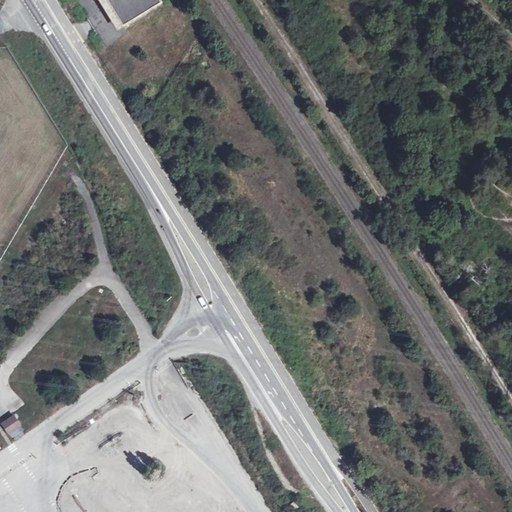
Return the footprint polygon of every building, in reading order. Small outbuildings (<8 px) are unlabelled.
[(96,0),(92,3),(96,9),(101,6),(97,0),(96,0)] [(106,0),(98,0),(118,30),(123,27),(106,0)] [(159,0),(106,0),(123,27),(162,3),(159,0)] [(98,10),(89,16),(97,30),(107,24),(98,10)] [(15,418),(4,425),(11,436),(22,429),(15,418)]
